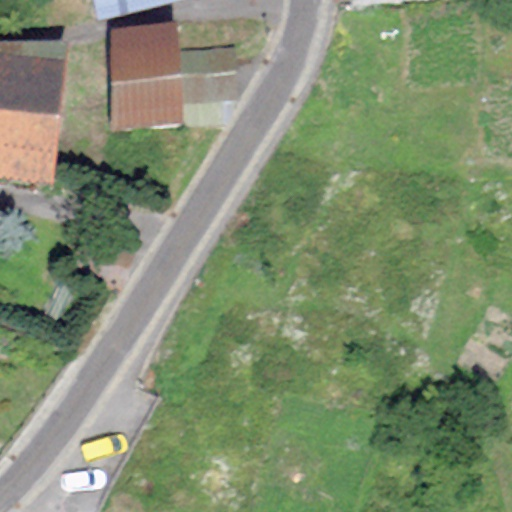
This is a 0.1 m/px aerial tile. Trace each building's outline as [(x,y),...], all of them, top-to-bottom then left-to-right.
[(97,0),(103,28),(189,12),(187,0),(97,0)] [(122,65),(119,143),(186,139),(181,62),(122,65)] [(181,68),(185,114),(239,113),(234,66),(181,68)] [(0,92),(0,189),(55,196),(63,102),(0,92)] [(91,250),(77,289),(128,305),(137,267),(91,250)]
